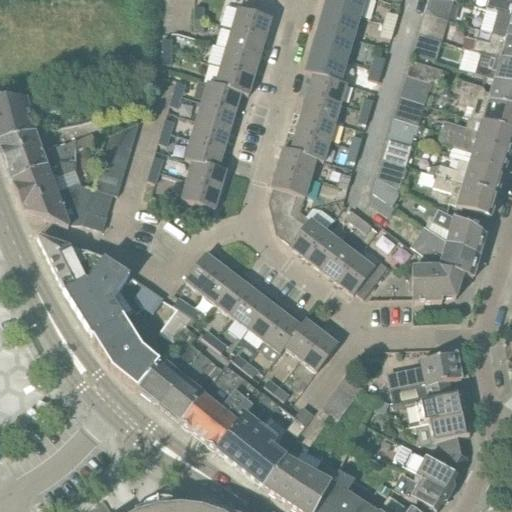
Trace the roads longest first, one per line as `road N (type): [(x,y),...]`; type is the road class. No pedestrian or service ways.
road 1 (residential): [(480,340),(366,340),(259,241),(256,183),(309,0)]
road 2 (tertiary): [(114,409),(54,327),(0,212)]
road 3 (tertiary): [(258,511),(114,409)]
road 4 (residential): [(8,498),(54,472),(114,409)]
